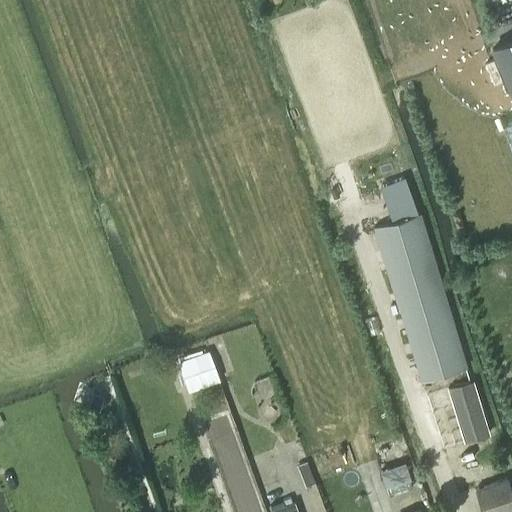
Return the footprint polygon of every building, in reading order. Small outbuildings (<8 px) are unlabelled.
[(445,291),(421,212),(374,225),(398,305),(399,305),(422,381),(434,377),(434,376),(466,366),(443,291),(445,291)] [(209,350),(178,361),(188,389),(218,378),(209,350)] [(488,434),(471,381),(447,388),(463,441),(481,436),(488,434)] [(93,393),(88,407),(98,410),(103,397),(93,393)] [(313,483),(305,462),(296,465),(305,487),(313,483)] [(410,479),(404,462),(380,470),(385,487),(410,479)] [(511,491),(507,477),(475,487),(482,511),(505,511),(505,510),(511,507),(511,491)] [(298,511),(295,502),(271,510),(271,511),(298,511)]
